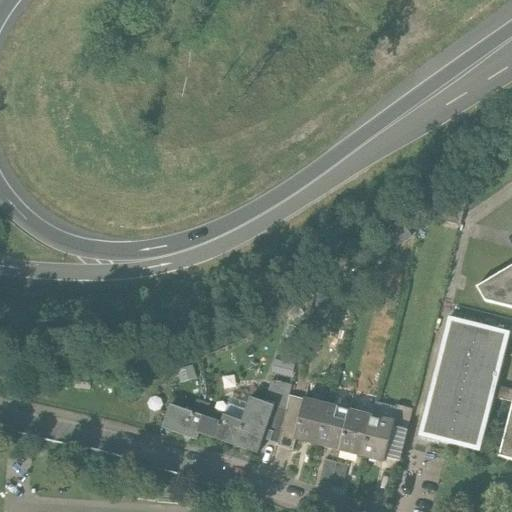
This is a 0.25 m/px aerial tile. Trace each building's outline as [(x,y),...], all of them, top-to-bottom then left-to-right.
[(511,309),(511,269),(479,290),(487,304),(511,309)] [(480,453),(494,399),(497,387),(511,334),(450,318),(420,437),(480,453)] [(274,382),(266,406),(275,409),(275,407),(285,411),(290,397),(293,389),(274,382)] [(511,390),(497,387),(494,399),(511,403),(511,408),(499,459),(511,462),(511,390)] [(305,402),(290,397),(285,411),(290,413),(278,446),(277,448),(292,453),(295,442),(305,402)] [(221,426),(204,420),(198,436),(201,437),(257,457),(263,441),(275,409),(266,406),(251,401),(243,424),(224,417),(221,426)] [(295,442),(317,448),(328,407),(305,402),(295,442)] [(263,441),(278,446),(290,413),(285,411),(275,407),(275,409),(263,441)] [(317,448),(340,454),(351,413),(328,407),(317,448)] [(172,408),(164,431),(198,443),(201,437),(198,436),(204,420),(172,408)] [(373,419),(351,413),(340,454),(363,460),(373,419)] [(396,425),(373,419),(363,460),(385,466),(396,425)] [(326,460),(319,484),(341,491),(348,467),(326,460)]
